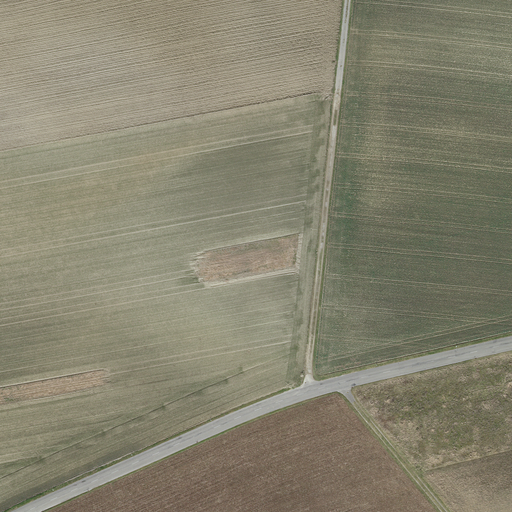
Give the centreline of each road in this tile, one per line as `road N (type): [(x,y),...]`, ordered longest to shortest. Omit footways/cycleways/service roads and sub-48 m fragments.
road 1 (unclassified): [(22,511),(309,390),(511,342)]
road 2 (track): [(309,390),(347,0)]
road 3 (track): [(337,382),(445,511)]
